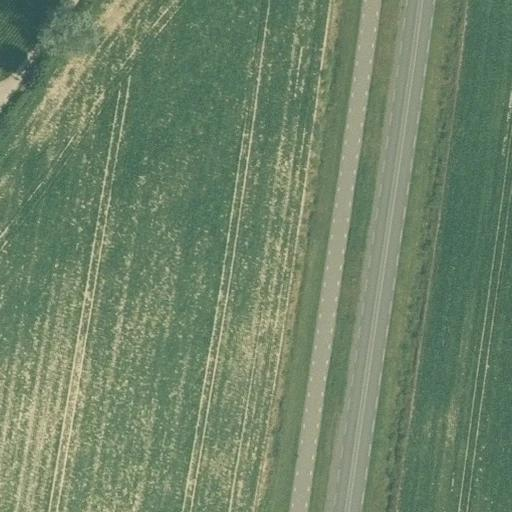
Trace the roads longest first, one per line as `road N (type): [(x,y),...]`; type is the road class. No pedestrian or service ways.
road 1 (unclassified): [(371,0),(297,511)]
road 2 (primary): [(419,0),(346,511)]
road 3 (track): [(0,101),(74,0)]
